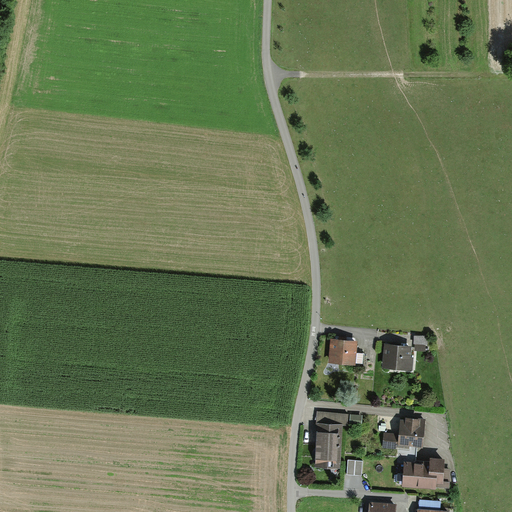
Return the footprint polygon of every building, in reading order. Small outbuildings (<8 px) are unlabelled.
[(430,336),(414,335),(414,344),(414,351),(426,352),(426,345),(430,345),(430,336)] [(355,365),(357,341),(330,339),(328,364),(355,365)] [(411,346),(384,344),(382,369),(412,371),(413,358),(411,358),(411,346)] [(349,415),(318,413),(315,467),(340,469),(343,425),(348,426),(349,415)] [(362,415),(350,415),(350,426),(361,426),(362,415)] [(411,447),(423,448),(426,419),(419,418),(418,419),(406,418),(405,420),(400,420),(399,434),(383,432),(381,448),(410,451),(411,447)] [(428,465),(403,464),(403,485),(446,487),(446,482),(439,482),(440,459),(428,459),(428,465)] [(362,461),(348,460),(347,474),(361,475),(362,461)] [(420,499),(419,509),(441,511),(441,501),(420,499)] [(396,511),(397,504),(369,503),(368,511),(396,511)]
